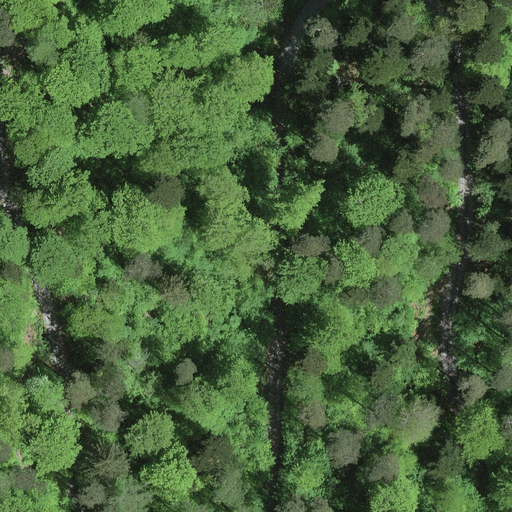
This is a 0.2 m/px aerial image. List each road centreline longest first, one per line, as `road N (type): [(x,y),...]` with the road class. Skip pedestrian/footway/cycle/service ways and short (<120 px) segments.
road 1 (track): [(421,0),(451,30),(460,53),(467,199),(448,362),(490,511)]
road 2 (track): [(267,511),(281,119),(303,20),(324,0)]
road 3 (track): [(0,153),(21,237),(65,347),(80,511)]
